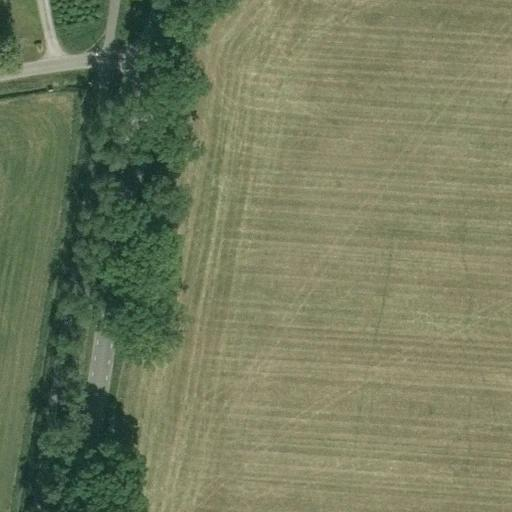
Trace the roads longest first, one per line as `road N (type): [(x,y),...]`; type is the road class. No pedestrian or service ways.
road 1 (tertiary): [(80,511),(151,59)]
road 2 (unclassified): [(0,73),(107,57),(151,59)]
